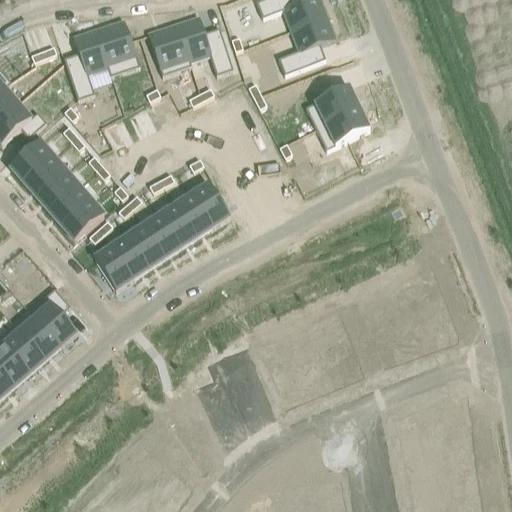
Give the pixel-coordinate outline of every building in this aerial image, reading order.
[(301,0),(275,0),(257,7),(263,24),(268,22),(275,42),(291,36),(291,37),(328,22),(319,0),(318,0),(303,6),(301,0)] [(299,56),(279,64),(285,81),(326,65),(321,51),(336,45),(328,22),(291,37),(299,56)] [(200,23),(177,30),(191,72),(192,72),(191,67),(210,61),(217,81),(234,76),(220,34),(205,39),(200,23)] [(125,26),(97,36),(112,82),(140,73),(125,26)] [(177,30),(149,40),(163,82),(191,72),(177,30)] [(79,60),(64,64),(78,106),(95,101),(88,80),(108,74),(111,83),(112,82),(97,36),(74,44),(79,60)] [(240,43),(232,46),(236,57),(244,55),(240,43)] [(54,52),(43,57),(46,64),(57,60),(54,52)] [(43,57),(32,61),(35,69),(46,64),(43,57)] [(0,97),(4,94),(5,95),(12,89),(0,74),(0,97)] [(256,90),(249,93),(255,104),(262,100),(256,90)] [(350,92),(306,113),(316,135),(360,114),(350,92)] [(4,94),(0,97),(0,124),(18,109),(5,95),(4,94)] [(157,94),(147,100),(150,107),(161,102),(157,94)] [(211,94),(200,99),(204,106),(215,101),(211,94)] [(200,99),(189,105),(193,112),(204,106),(200,99)] [(262,100),(255,104),(260,115),(267,111),(262,100)] [(78,106),(71,113),(79,122),(83,119),(78,106)] [(18,109),(0,124),(0,148),(2,151),(21,135),(29,144),(47,129),(38,118),(31,124),(18,109)] [(71,113),(65,118),(73,127),(79,122),(71,113)] [(360,114),(316,135),(327,156),(370,135),(360,114)] [(70,133),(63,138),(71,147),(78,142),(70,133)] [(78,142),(71,147),(79,156),(86,151),(78,142)] [(40,147),(11,173),(24,188),(53,163),(40,147)] [(287,149),(280,153),(286,164),(293,160),(287,149)] [(95,162),(89,167),(97,176),(103,171),(96,163),(95,162)] [(53,163),(24,188),(37,203),(66,177),(53,163)] [(201,165),(190,170),(194,177),(204,172),(201,165)] [(103,171),(97,176),(105,185),(111,180),(103,171)] [(66,177),(37,203),(49,217),(79,192),(66,177)] [(171,180),(161,186),(164,193),(175,187),(171,180)] [(161,186),(150,191),(154,199),(164,193),(161,186)] [(210,190),(192,201),(214,233),(231,222),(210,190)] [(121,191),(115,197),(122,206),(129,201),(121,191)] [(79,192),(49,217),(62,232),(91,206),(79,192)] [(137,201),(128,209),(133,215),(142,207),(137,201)] [(192,201),(176,211),(198,244),(214,233),(192,201)] [(171,203),(155,213),(160,222),(182,254),(198,244),(176,211),(176,212),(171,203)] [(91,206),(62,232),(75,247),(105,222),(91,206)] [(128,209),(119,217),(124,223),(133,215),(128,209)] [(160,222),(144,232),(165,265),(181,254),(160,222)] [(108,227),(99,235),(104,241),(113,233),(108,227)] [(144,232),(128,243),(149,275),(165,265),(144,232)] [(99,235),(90,243),(95,249),(104,241),(99,235)] [(128,243),(112,253),(133,286),(149,275),(128,243)] [(112,253),(95,264),(116,297),(133,286),(112,253)] [(414,281),(373,297),(379,313),(400,305),(407,325),(443,310),(435,289),(420,295),(414,281)] [(37,323),(36,323),(61,353),(77,339),(61,320),(71,312),(55,294),(45,303),(51,310),(37,323)] [(357,298),(349,301),(353,312),(361,310),(357,298)] [(343,304),(336,307),(341,318),(348,315),(343,304)] [(414,344),(394,351),(401,368),(442,352),(436,338),(452,332),(443,310),(407,325),(414,344)] [(30,315),(14,330),(46,366),(61,353),(36,323),(37,323),(30,315)] [(314,316),(307,319),(312,331),(319,327),(314,316)] [(307,319),(299,323),(304,334),(312,331),(307,319)] [(14,330),(0,341),(0,344),(30,380),(46,366),(14,330)] [(279,332),(272,335),(276,346),(284,343),(279,332)] [(272,335),(264,338),(269,349),(276,346),(272,335)] [(357,338),(338,345),(352,381),(371,374),(357,338)] [(0,344),(0,375),(15,393),(30,380),(0,344)] [(338,345),(320,352),(334,388),(352,381),(338,345)] [(320,352),(302,359),(316,395),(334,388),(320,352)] [(302,359),(284,366),(298,402),(316,395),(302,359)] [(380,359),(372,362),(377,373),(384,370),(380,359)] [(284,366),(265,373),(279,409),(298,402),(284,366)] [(0,405),(15,393),(0,375),(0,405)] [(441,409),(426,411),(429,432),(469,426),(466,405),(454,407),(453,402),(440,404),(441,409)] [(469,426),(429,432),(433,452),(471,446),(468,427),(469,427),(469,426)] [(402,428),(390,431),(392,439),(404,436),(402,428)] [(404,436),(392,439),(393,447),(405,444),(404,436)] [(471,446),(433,452),(436,473),(474,467),(471,446)] [(134,451),(128,457),(137,465),(143,459),(134,451)] [(128,457),(123,463),(132,471),(137,465),(128,457)] [(165,461),(152,477),(183,501),(195,485),(165,461)] [(474,467),(436,473),(439,493),(477,487),(474,467)] [(410,468),(398,471),(399,479),(411,476),(410,468)] [(411,476),(399,479),(401,487),(413,484),(411,476)] [(152,477),(141,492),(166,511),(174,511),(183,501),(152,477)] [(324,478),(312,480),(313,488),(325,486),(324,478)] [(107,479),(102,485),(111,494),(116,488),(107,479)] [(102,485),(96,491),(105,500),(111,494),(102,485)] [(441,511),(456,511),(481,508),(477,487),(439,493),(441,511)] [(166,511),(141,492),(129,507),(134,511),(166,511)] [(286,511),(283,493),(245,501),(247,511),(286,511)]
